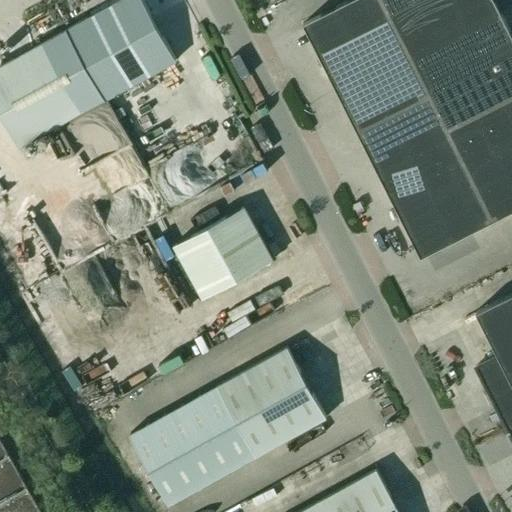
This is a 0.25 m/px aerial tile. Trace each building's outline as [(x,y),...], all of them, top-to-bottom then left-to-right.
[(118,0),(66,29),(104,98),(106,97),(145,168),(214,130),(142,0),(118,0)] [(511,35),(494,0),(348,0),(303,23),(421,256),(511,210),(511,35)] [(0,111),(19,145),(104,98),(66,29),(0,65),(0,111)] [(274,258),(245,205),(174,244),(203,297),(274,258)] [(509,429),(511,427),(511,292),(476,310),(498,353),(476,364),(509,429)] [(218,384),(257,454),(327,416),(288,346),(218,384)] [(218,384),(130,433),(169,503),(257,454),(218,384)] [(401,511),(377,468),(297,511),(401,511)]
